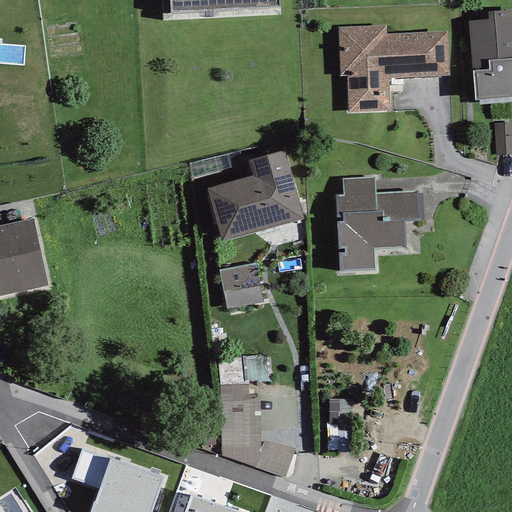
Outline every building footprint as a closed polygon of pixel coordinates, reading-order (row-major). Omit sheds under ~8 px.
[(278,0),(169,0),(170,14),(279,9),(278,0)] [(511,10),(487,12),(488,19),(467,21),(471,71),(489,69),(488,61),(511,58),(511,10)] [(385,26),(338,27),(339,76),(346,75),(348,112),(388,110),(387,78),(448,76),(447,32),(386,34),(385,26)] [(511,96),(511,58),(488,61),(489,69),(471,71),(474,101),(511,96)] [(511,122),(494,124),(495,155),(511,154),(511,122)] [(221,243),(303,219),(288,166),(283,151),(248,161),(253,176),(206,189),(221,243)] [(374,177),(342,179),(343,195),(335,195),(339,272),(374,270),(373,249),(403,247),(402,218),(418,218),(417,192),(375,194),(374,177)] [(33,219),(0,226),(0,296),(48,285),(33,219)] [(254,264),(218,270),(225,309),(261,303),(254,264)] [(248,386),(219,386),(220,456),(284,478),(295,450),(260,442),(259,401),(248,400),(248,386)] [(149,511),(162,478),(109,460),(94,504),(93,503),(90,511),(149,511)] [(239,511),(190,495),(184,511),(239,511)]
